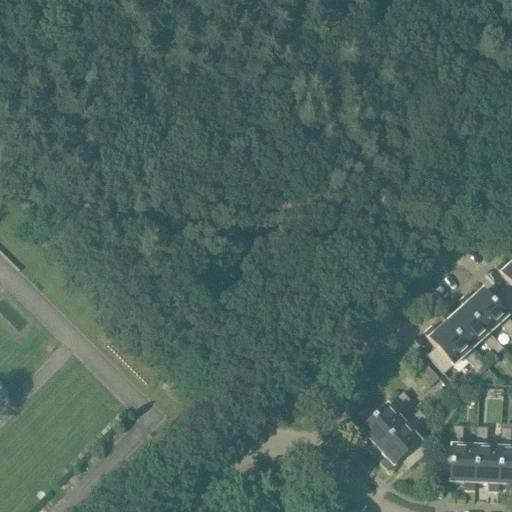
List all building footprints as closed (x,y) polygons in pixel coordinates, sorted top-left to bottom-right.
[(501,277),(508,285),(499,292),(511,306),(511,266),(509,269),(505,265),(498,272),(501,276),(501,277)] [(507,319),(511,315),(511,306),(499,292),(490,300),(483,293),(472,303),(469,299),(461,306),(465,310),(490,336),(500,327),(511,340),(511,324),(507,320),(508,319),(507,319)] [(503,351),(490,336),(465,310),(455,319),(451,315),(443,321),(447,326),(472,352),(482,343),(496,358),(503,351)] [(472,352),(447,326),(437,335),(433,331),(425,338),(429,342),(436,350),(427,358),(444,377),(453,369),(464,359),(478,374),(485,367),(472,352)] [(422,362),(413,370),(430,389),(439,381),(422,362)] [(378,451),(404,426),(395,416),(410,403),(403,395),(388,408),(387,408),(361,432),(371,443),(366,447),(373,455),(378,451)] [(428,454),(420,445),(421,445),(411,434),(426,420),(419,413),(404,426),(378,451),(387,461),(382,465),(389,472),(394,469),(402,462),(410,471),(428,454)] [(475,492),(475,486),(476,450),(462,449),(463,429),(453,428),(452,449),(451,449),(439,448),(438,474),(450,474),(450,485),(465,485),(464,491),(475,492)] [(477,429),(476,450),(475,486),(488,487),(488,492),(499,493),(499,487),(500,451),(486,450),(487,430),(477,429)] [(511,451),(510,452),(511,431),(501,431),(500,451),(499,487),(511,487),(511,451)]
